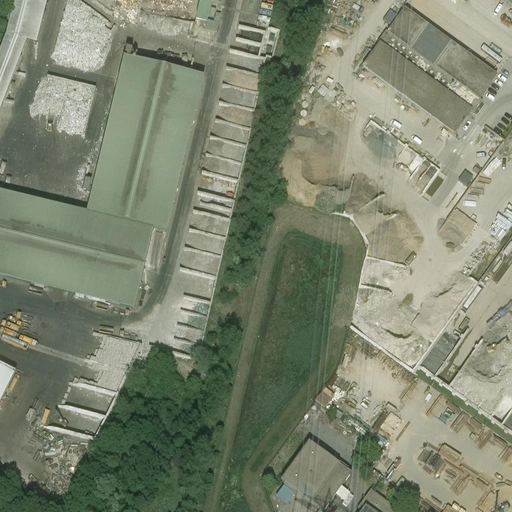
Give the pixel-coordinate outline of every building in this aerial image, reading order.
[(14,0),(5,39),(0,52),(0,109),(25,44),(36,44),(47,0),(14,0)] [(212,0),(199,0),(196,16),(208,19),(212,0)] [(511,0),(493,0),(511,13),(511,0)] [(500,80),(407,13),(389,38),(483,105),(500,80)] [(476,113),(383,46),(363,73),(458,140),(476,113)] [(86,214),(0,193),(0,278),(135,312),(152,231),(168,233),(203,78),(123,59),(86,214)] [(89,134),(100,89),(50,77),(45,95),(51,96),(46,117),(54,119),(51,131),(63,134),(64,131),(75,133),(75,131),(89,134)] [(486,163),(496,150),(485,141),(474,154),(486,163)] [(511,333),(510,333),(503,343),(511,349),(511,356),(511,333)] [(131,350),(122,369),(131,373),(145,346),(137,342),(133,351),(131,350)] [(0,402),(15,372),(0,364),(0,402)] [(328,390),(321,402),(329,407),(337,395),(328,390)] [(351,474),(308,443),(280,482),(321,511),(323,511),(335,496),(341,488),(351,474)] [(341,488),(335,496),(344,502),(349,494),(341,488)] [(399,511),(370,491),(357,509),(360,511),(399,511)]
